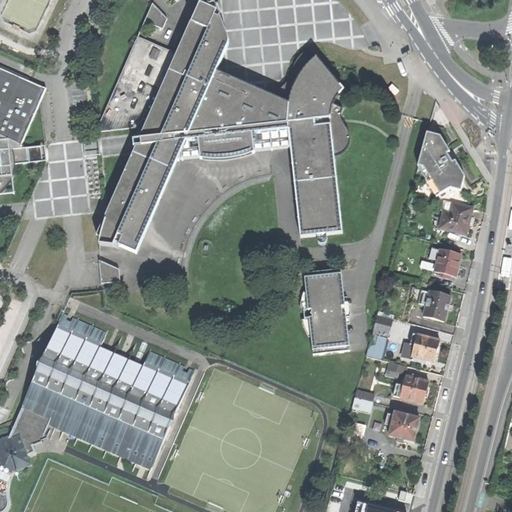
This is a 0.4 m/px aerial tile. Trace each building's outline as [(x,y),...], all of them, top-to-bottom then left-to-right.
[(120,248),(136,255),(152,219),(160,202),(179,161),(180,161),(183,160),(185,160),(202,158),(203,158),(203,160),(204,161),(214,162),(225,162),(235,161),(247,158),(255,155),(256,155),(256,153),(257,153),(274,151),(276,151),(291,150),(301,238),(343,234),(335,157),(339,157),(343,155),(347,152),(349,149),(351,144),(352,139),(352,135),(351,131),(348,126),(345,123),(343,120),(342,116),(342,112),(344,108),(334,105),(337,99),(341,95),(345,91),(342,89),(317,59),(311,65),(303,53),(296,61),(293,68),(291,76),(286,83),(281,88),(274,92),(265,94),(265,95),(256,91),(249,87),(216,73),(227,48),(228,43),(228,38),(221,18),(222,15),(218,6),(216,7),(215,5),(215,4),(213,0),(206,0),(210,7),(211,9),(208,8),(201,5),(201,7),(200,6),(199,8),(195,15),(191,25),(177,55),(172,52),(138,37),(131,54),(97,131),(129,127),(136,125),(140,120),(142,121),(142,119),(148,122),(140,139),(140,140),(141,140),(141,141),(141,143),(141,146),(142,147),(138,147),(137,147),(136,149),(133,155),(107,214),(97,236),(97,237),(100,239),(99,246),(115,247),(119,237),(124,239),(120,248)] [(152,4),(145,22),(161,29),(166,18),(152,4)] [(0,193),(8,186),(11,181),(12,179),(14,175),(15,165),(28,163),(41,162),(39,147),(27,148),(22,148),(22,145),(39,105),(46,89),(44,88),(43,89),(33,85),(31,84),(26,83),(24,87),(23,87),(16,81),(0,74),(0,193)] [(452,204),(467,207),(471,194),(438,140),(426,137),(417,167),(439,202),(446,202),(452,204)] [(12,179),(11,181),(12,193),(0,194),(0,195),(12,194),(13,194),(13,193),(12,179)] [(439,229),(466,235),(469,222),(473,209),(467,207),(452,204),(450,213),(444,212),(439,229)] [(428,259),(438,261),(440,251),(431,248),(428,259)] [(435,272),(455,278),(457,266),(460,256),(440,251),(438,261),(435,272)] [(101,262),(103,284),(121,282),(120,275),(120,270),(117,269),(110,270),(109,266),(101,262)] [(340,270),(337,271),(337,273),(336,281),(335,288),(336,294),(336,302),(341,353),(347,352),(340,270)] [(336,353),(341,353),(336,302),(336,294),(335,288),(336,281),(337,273),(337,271),(330,271),(329,272),(326,274),(320,274),(316,274),(314,273),(309,273),(312,310),(309,310),(310,313),(308,315),(310,316),(310,319),(313,319),(316,355),(321,354),(324,353),(327,352),(331,352),(334,353),(336,353)] [(312,310),(309,273),(303,273),(310,355),(316,355),(313,319),(310,319),(310,316),(308,315),(310,313),(309,310),(312,310)] [(411,304),(426,308),(430,293),(415,290),(411,304)] [(423,318),(444,323),(447,310),(450,298),(430,292),(430,293),(426,308),(423,318)] [(0,511),(9,511),(10,511),(12,508),(13,503),(13,499),(14,490),(16,482),(21,473),(26,467),(33,461),(39,458),(36,450),(44,446),(41,441),(44,439),(46,435),(53,438),(55,432),(62,435),(59,443),(60,444),(64,435),(77,441),(73,450),(74,450),(78,442),(91,448),(87,456),(89,457),(92,448),(105,454),(102,463),(103,463),(107,455),(120,461),(116,469),(117,469),(121,461),(134,467),(130,475),(132,476),(135,467),(148,473),(145,482),(146,482),(153,467),(151,467),(186,388),(188,388),(195,372),(194,371),(192,374),(188,372),(186,377),(181,375),(183,370),(179,368),(180,365),(179,365),(178,367),(164,361),(165,359),(164,358),(163,361),(149,355),(150,352),(149,352),(142,370),(99,351),(107,333),(106,332),(105,335),(92,329),(93,327),(92,326),(91,329),(77,323),(79,320),(78,319),(76,322),(72,320),(70,326),(65,324),(67,318),(62,316),(64,313),(62,312),(55,329),(56,330),(22,405),(21,404),(14,420),(15,421),(8,436),(0,438),(0,511)] [(373,331),(389,335),(393,320),(377,316),(373,331)] [(423,360),(434,363),(437,351),(439,341),(412,334),(410,344),(414,346),(411,360),(422,363),(423,360)] [(378,346),(371,344),(369,356),(385,359),(389,338),(380,336),(378,346)] [(402,358),(411,360),(414,346),(410,344),(406,343),(402,358)] [(403,366),(393,363),(391,372),(401,375),(401,374),(404,375),(406,368),(403,367),(403,366)] [(401,399),(423,405),(425,395),(428,383),(406,377),(404,387),(401,399)] [(394,397),(401,399),(404,387),(397,385),(394,397)] [(374,396),(357,391),(355,399),(372,403),(374,396)] [(372,403),(355,399),(352,408),(369,412),(372,403)] [(403,440),(413,443),(416,432),(419,420),(395,414),(393,419),(392,424),(389,437),(397,439),(403,440)] [(344,440),(360,444),(363,437),(346,432),(344,440)]
